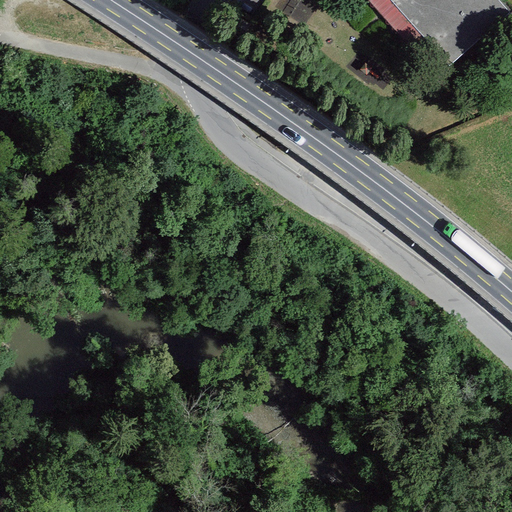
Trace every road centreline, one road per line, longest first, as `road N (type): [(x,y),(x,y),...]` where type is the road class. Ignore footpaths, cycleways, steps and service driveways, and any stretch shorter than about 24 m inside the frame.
road 1 (residential): [(511,353),(463,304),(236,143),(207,109),(193,65),(207,0)]
road 2 (secondary): [(511,293),(298,121),(107,0)]
road 3 (track): [(0,39),(131,63),(199,91)]
